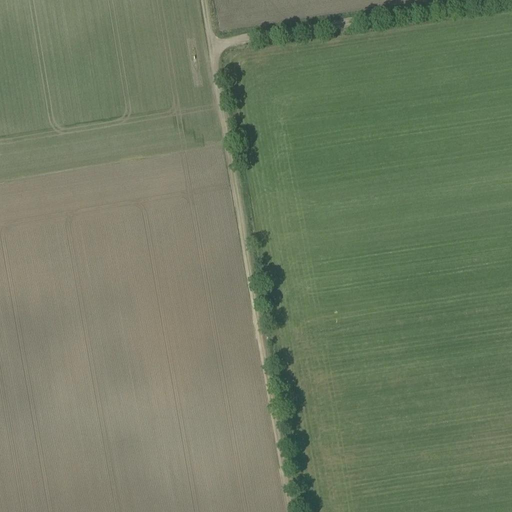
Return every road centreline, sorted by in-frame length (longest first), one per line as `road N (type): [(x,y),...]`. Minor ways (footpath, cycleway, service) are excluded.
road 1 (track): [(289,511),(209,44)]
road 2 (track): [(209,44),(505,0)]
